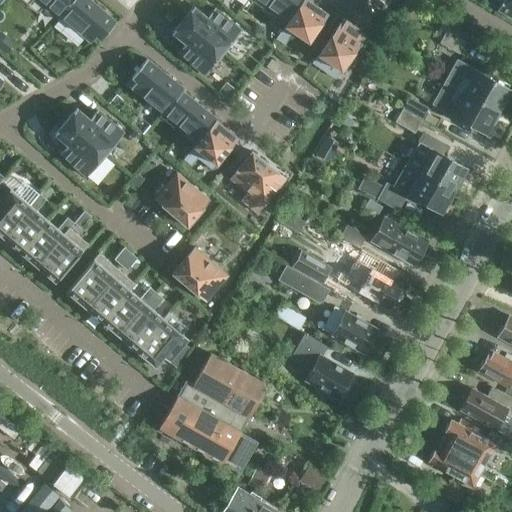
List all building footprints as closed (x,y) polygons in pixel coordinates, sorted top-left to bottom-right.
[(59,16),(72,0),(35,0),(58,20),(60,17),(59,16)] [(90,0),(72,0),(59,16),(60,17),(91,43),(96,36),(101,40),(116,22),(90,0)] [(252,0),(287,23),(288,24),(304,0),(252,0)] [(308,42),(328,14),(307,0),(304,0),(288,24),(287,23),(277,38),(285,44),(294,32),(308,42)] [(511,0),(496,0),(502,3),(498,10),(511,17),(511,0)] [(194,6),(183,19),(223,52),(241,30),(215,8),(207,17),(194,6)] [(361,56),(369,41),(364,37),(366,34),(343,18),(313,62),(336,78),(355,51),(361,55),(361,56)] [(204,75),(223,52),(183,19),(172,32),(185,43),(178,53),(204,75)] [(459,53),(465,42),(446,31),(440,42),(459,53)] [(15,46),(0,32),(0,51),(6,56),(15,46)] [(181,90),(182,91),(184,88),(147,59),(132,78),(137,82),(131,88),(163,113),(181,90)] [(505,97),(510,89),(508,88),(510,85),(500,79),(498,82),(469,66),(463,77),(471,81),(465,93),(501,113),(509,99),(505,97)] [(237,91),(227,83),(219,93),(229,101),(237,91)] [(197,145),(217,121),(218,119),(182,91),(181,90),(163,113),(160,116),(196,144),(197,145)] [(493,127),(501,113),(465,93),(458,104),(450,99),(444,110),(466,122),(464,125),(481,135),(483,132),(485,133),(490,125),(493,127)] [(411,95),(404,107),(424,118),(430,106),(411,95)] [(126,104),(116,96),(108,106),(118,113),(126,104)] [(77,108),(66,121),(105,155),(124,132),(98,110),(90,119),(77,108)] [(415,133),(422,120),(402,110),(396,122),(415,133)] [(86,177),(105,155),(66,121),(55,134),(68,145),(60,154),(86,177)] [(213,169),(238,137),(217,121),(197,145),(196,144),(184,159),(192,165),(198,157),(213,169)] [(425,145),(430,136),(420,131),(417,135),(425,145)] [(462,177),(466,168),(430,147),(424,157),(429,159),(422,172),(457,192),(464,178),(462,177)] [(258,213),(285,178),(252,151),(230,178),(248,192),(241,200),(258,213)] [(187,227),(209,200),(177,172),(154,199),(187,227)] [(449,205),(457,192),(422,172),(415,184),(410,182),(404,192),(441,213),(446,204),(449,205)] [(378,199),(384,187),(365,176),(358,188),(378,199)] [(0,235),(2,238),(30,205),(6,184),(0,190),(0,235)] [(19,252),(47,220),(37,211),(46,199),(40,194),(30,205),(2,238),(19,252)] [(403,216),(383,205),(383,206),(373,201),(368,210),(377,216),(380,210),(387,214),(386,215),(396,221),(395,223),(398,225),(403,216)] [(75,222),(82,228),(91,216),(85,211),(75,222)] [(427,241),(398,225),(395,223),(396,221),(386,215),(381,226),(392,232),(383,247),(414,264),(415,261),(417,262),(422,252),(421,251),(427,241)] [(64,234),(69,228),(74,223),(67,217),(58,229),(47,220),(19,252),(21,254),(20,255),(20,258),(24,261),(27,261),(28,260),(37,267),(65,234),(64,234)] [(360,248),(366,236),(347,225),(341,237),(360,248)] [(88,244),(69,228),(64,234),(65,234),(37,267),(55,282),(83,250),(88,244)] [(121,265),(131,253),(124,247),(114,259),(121,265)] [(228,275),(195,247),(172,273),(205,301),(228,275)] [(331,267),(302,250),(293,267),(322,283),(331,267)] [(84,307),(117,269),(99,253),(66,292),(69,294),(68,295),(68,298),(71,301),(74,300),(75,299),(84,307)] [(137,258),(131,253),(121,265),(127,270),(137,258)] [(402,285),(371,268),(360,261),(355,272),(365,278),(358,291),(389,308),(391,305),(392,306),(398,296),(396,295),(402,285)] [(129,289),(130,290),(135,284),(117,269),(84,307),(102,322),(129,289)] [(119,337),(156,293),(150,287),(140,299),(130,290),(129,289),(102,322),(119,337)] [(164,319),(164,318),(153,310),(163,298),(156,293),(119,337),(128,344),(127,345),(127,348),(131,351),(134,351),(135,350),(136,352),(164,319)] [(169,312),(164,318),(164,319),(136,352),(155,367),(164,357),(170,362),(188,339),(182,334),(188,328),(169,312)] [(371,339),(375,332),(377,329),(346,312),(333,335),(364,352),(366,349),(367,350),(373,340),(371,339)] [(511,316),(510,315),(505,325),(502,326),(499,331),(500,334),(498,337),(511,344),(511,316)] [(352,373),(320,355),(327,344),(311,336),(296,361),(312,370),(307,380),(338,397),(340,395),(341,396),(347,385),(345,384),(352,373)] [(509,384),(511,378),(511,361),(491,350),(486,360),(483,360),(480,366),(481,368),(479,371),(508,387),(509,384)] [(240,432),(267,385),(211,353),(193,385),(186,380),(177,396),(159,428),(185,442),(240,473),(258,442),(240,432)] [(511,418),(511,397),(496,389),(490,399),(471,389),(469,393),(467,394),(465,396),(464,399),(463,401),(463,404),(460,408),(497,428),(504,415),(511,418)] [(19,430),(0,415),(0,430),(11,440),(19,430)] [(469,457),(481,435),(452,420),(451,423),(448,424),(445,429),(446,432),(441,441),(469,457)] [(34,438),(20,457),(67,494),(82,475),(34,438)] [(502,475),(469,457),(441,441),(436,450),(433,451),(430,456),(431,459),(429,462),(458,478),(464,466),(484,477),(482,479),(495,487),(502,475)] [(302,480),(321,488),(329,470),(310,462),(302,480)] [(464,490),(440,477),(434,490),(458,503),(464,490)] [(251,511),(258,501),(261,497),(253,493),(251,497),(238,489),(224,511),(251,511)] [(275,511),(258,501),(251,511),(275,511)]
